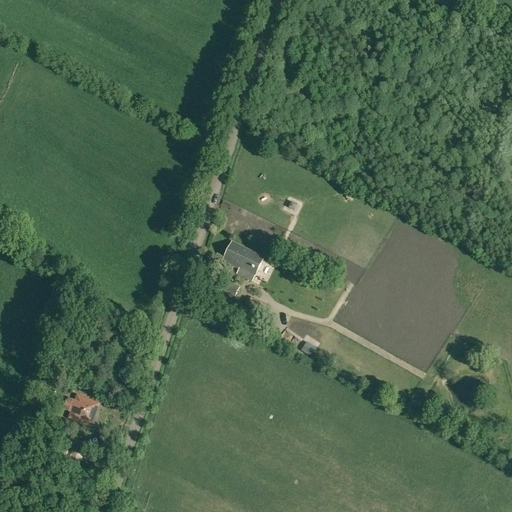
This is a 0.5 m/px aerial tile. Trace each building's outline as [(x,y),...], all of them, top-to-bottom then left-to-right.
[(349,193),(346,199),(352,202),(356,197),(349,193)] [(291,202),(288,209),(295,212),(298,205),(291,202)] [(240,270),(255,277),(264,258),(232,243),(223,261),(240,269),(240,270)] [(236,298),(240,288),(226,281),(222,290),(236,298)] [(243,309),(257,316),(262,305),(248,298),(243,309)] [(310,357),(315,351),(316,349),(306,343),(306,344),(301,351),(310,357)] [(64,410),(72,413),(70,418),(91,425),(98,404),(77,397),(76,402),(68,399),(64,410)]
